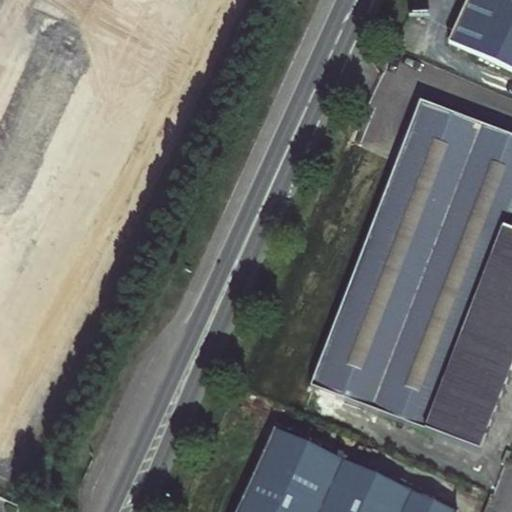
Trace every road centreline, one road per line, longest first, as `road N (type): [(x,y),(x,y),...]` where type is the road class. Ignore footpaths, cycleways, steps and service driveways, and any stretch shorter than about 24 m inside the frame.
road 1 (primary): [(318,95),(283,150),(116,511)]
road 2 (primary): [(143,511),(318,95)]
